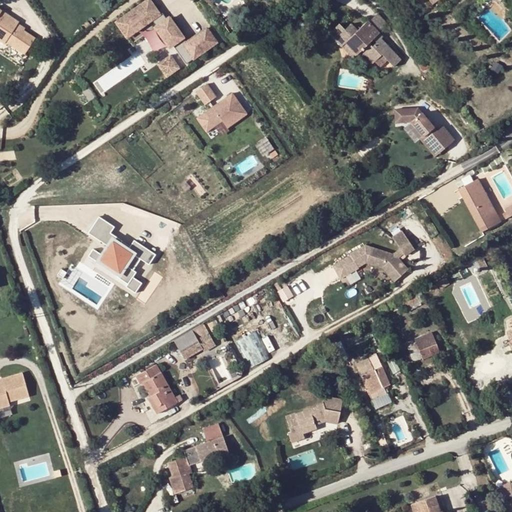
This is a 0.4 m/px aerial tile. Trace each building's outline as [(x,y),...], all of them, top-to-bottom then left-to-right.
[(150,0),(147,0),(115,23),(130,45),(155,29),(169,50),(175,47),(188,66),(221,43),(208,25),(185,40),(169,16),(164,19),(150,0)] [(0,13),(0,41),(4,44),(5,43),(23,55),(33,39),(22,31),(15,27),(17,24),(0,13)] [(368,22),(377,32),(386,23),(377,14),(368,22)] [(315,19),(310,22),(315,28),(320,24),(315,19)] [(237,26),(232,20),(227,25),(231,30),(237,26)] [(393,68),(400,61),(379,40),(382,37),(377,32),(368,22),(367,21),(357,30),(351,24),(344,30),(338,24),(328,34),(341,47),(344,43),(355,55),(360,51),(372,64),(374,63),(381,55),(387,61),(393,68)] [(352,59),(355,55),(344,43),(341,47),(352,59)] [(86,48),(80,52),(90,67),(97,63),(86,48)] [(171,55),(158,64),(167,77),(180,68),(171,55)] [(379,69),(387,61),(381,55),(374,63),(379,69)] [(65,61),(59,65),(66,73),(71,69),(65,61)] [(425,61),(421,65),(426,72),(430,69),(425,61)] [(208,83),(195,92),(204,106),(209,103),(211,106),(195,118),(204,132),(222,120),(227,129),(248,114),(233,92),(220,101),(208,83)] [(93,94),(89,98),(96,108),(101,104),(93,94)] [(96,108),(89,98),(84,101),(92,111),(96,108)] [(405,121),(433,157),(456,139),(444,124),(437,129),(414,100),(395,115),(402,124),(405,121)] [(409,147),(408,145),(390,123),(366,123),(367,137),(383,136),(394,151),(392,153),(401,165),(411,158),(405,150),(409,147)] [(426,156),(414,141),(408,145),(409,147),(405,150),(411,158),(401,165),(406,172),(426,156)] [(481,231),(502,220),(479,177),(458,188),(481,231)] [(511,217),(511,206),(505,211),(506,214),(502,216),(506,221),(511,217)] [(93,250),(89,256),(131,282),(128,286),(135,290),(140,283),(132,278),(136,272),(133,270),(140,260),(149,266),(157,254),(132,239),(128,245),(123,242),(124,240),(113,232),(116,227),(99,216),(88,234),(107,246),(101,255),(93,250)] [(404,234),(394,240),(401,252),(393,256),(373,248),(368,261),(379,265),(389,281),(405,272),(397,259),(403,255),(405,258),(414,252),(404,234)] [(483,259),(477,262),(481,270),(487,267),(483,259)] [(465,261),(456,267),(463,278),(472,273),(465,261)] [(445,277),(437,282),(440,288),(449,284),(445,277)] [(408,312),(420,305),(418,300),(405,306),(408,312)] [(214,344),(203,324),(191,331),(202,349),(203,351),(214,344)] [(240,337),(249,366),(271,359),(261,330),(240,337)] [(191,331),(174,342),(184,359),(202,349),(191,331)] [(428,333),(414,338),(420,353),(422,359),(439,352),(433,336),(430,337),(428,333)] [(337,341),(340,346),(350,340),(348,336),(337,341)] [(420,353),(414,338),(405,341),(411,356),(420,353)] [(390,354),(386,347),(380,350),(383,357),(390,354)] [(389,384),(377,359),(375,355),(367,359),(368,363),(357,368),(370,394),(389,384)] [(393,375),(400,372),(392,358),(386,362),(393,375)] [(143,383),(150,396),(152,395),(158,406),(162,404),(165,409),(182,399),(179,395),(173,399),(168,388),(169,388),(156,365),(135,376),(140,384),(143,383)] [(0,409),(11,406),(9,403),(30,396),(22,373),(2,380),(4,386),(0,387),(0,409)] [(152,395),(150,396),(148,397),(156,414),(165,409),(162,404),(158,406),(152,395)] [(343,403),(325,398),(323,405),(325,410),(340,415),(343,403)] [(295,415),(295,414),(285,418),(290,433),(287,434),(290,443),(303,439),(302,434),(316,429),(315,426),(313,423),(324,419),(325,423),(337,426),(340,415),(325,410),(323,405),(316,407),(316,408),(295,415)] [(218,423),(202,428),(207,441),(222,435),(218,423)] [(162,437),(148,445),(153,455),(167,447),(162,437)] [(222,437),(183,450),(185,457),(168,462),(173,477),(170,477),(175,492),(191,487),(187,473),(190,472),(188,465),(218,456),(221,464),(230,461),(222,437)] [(415,511),(463,511),(440,511),(435,497),(413,505),(415,511)]
